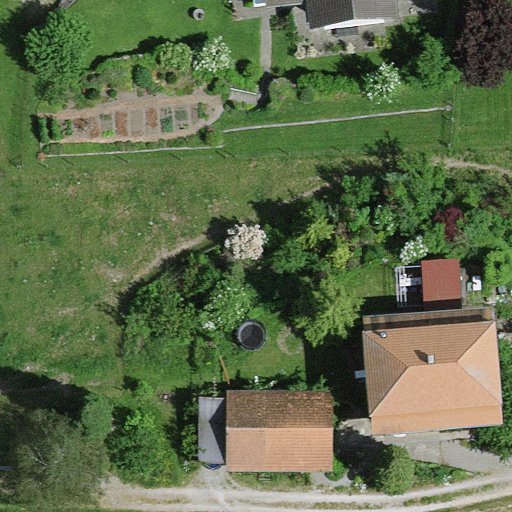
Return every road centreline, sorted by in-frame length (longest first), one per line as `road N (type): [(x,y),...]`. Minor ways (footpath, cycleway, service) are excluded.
road 1 (unclassified): [(148,502),(419,502),(511,486)]
road 2 (track): [(0,503),(148,502)]
